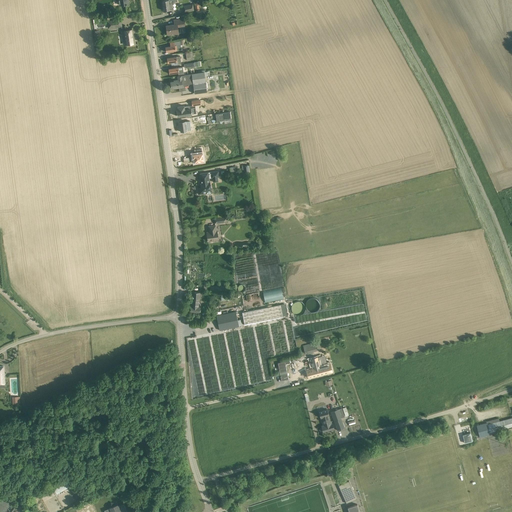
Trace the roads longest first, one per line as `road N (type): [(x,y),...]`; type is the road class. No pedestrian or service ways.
road 1 (unclassified): [(198,481),(511,390)]
road 2 (tertiary): [(179,317),(178,231),(146,0)]
road 3 (unclassified): [(0,352),(39,336),(179,317)]
road 4 (tertiary): [(198,481),(179,317)]
road 5 (track): [(511,318),(457,168)]
